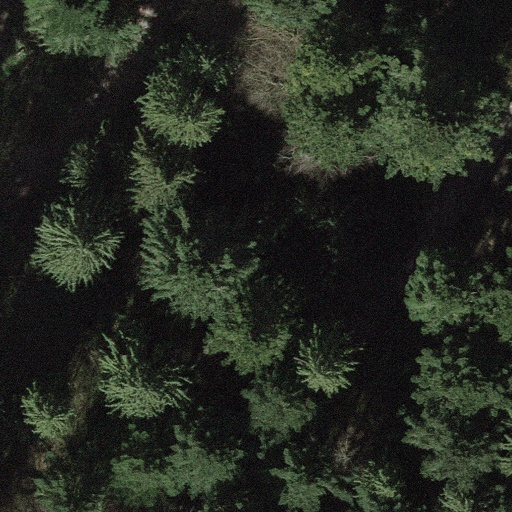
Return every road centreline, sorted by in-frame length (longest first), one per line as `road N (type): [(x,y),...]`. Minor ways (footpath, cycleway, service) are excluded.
road 1 (track): [(191,511),(231,475),(511,99)]
road 2 (track): [(157,0),(72,121),(0,179)]
